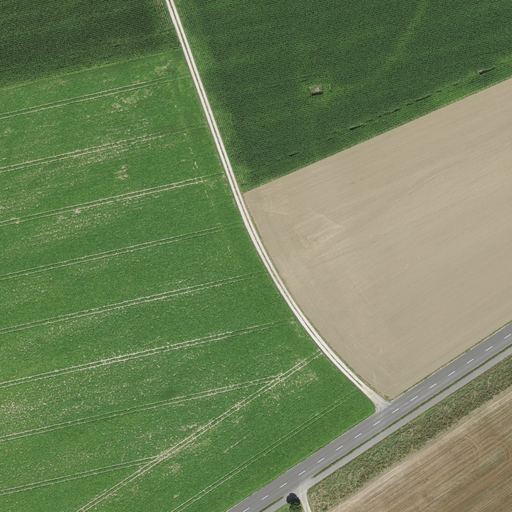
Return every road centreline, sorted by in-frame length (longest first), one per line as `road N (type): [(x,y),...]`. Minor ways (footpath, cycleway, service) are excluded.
road 1 (track): [(393,412),(343,370),(289,301),(253,229),(169,0)]
road 2 (tertiary): [(242,511),(511,333)]
road 3 (track): [(268,511),(511,352)]
